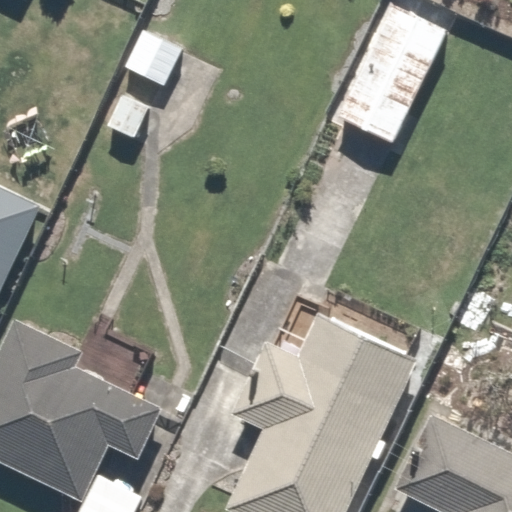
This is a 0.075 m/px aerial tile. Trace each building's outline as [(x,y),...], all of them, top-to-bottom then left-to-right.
[(483,30),(420,0),(396,0),(337,124),(398,153),(445,56),(466,66),(483,30)] [(192,46),(151,27),(131,72),(172,91),(192,46)] [(0,318),(54,212),(0,185),(0,318)] [(245,511),(351,511),(424,367),(323,317),(305,354),(274,339),(236,415),(275,435),(238,508),(245,511)] [(92,352),(27,321),(0,378),(0,458),(90,501),(118,443),(151,459),(175,409),(85,366),(92,352)] [(511,511),(511,451),(439,418),(403,494),(442,511),(511,511)]
